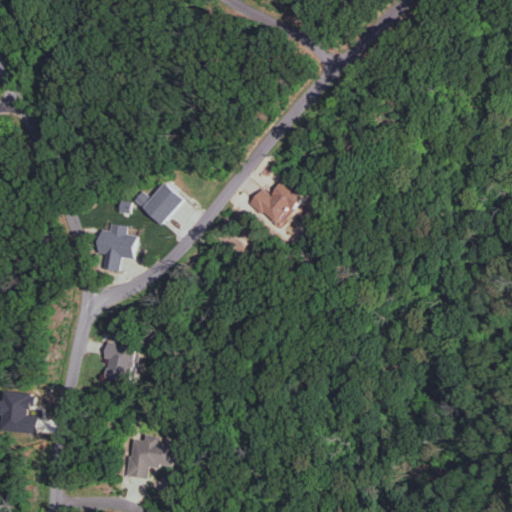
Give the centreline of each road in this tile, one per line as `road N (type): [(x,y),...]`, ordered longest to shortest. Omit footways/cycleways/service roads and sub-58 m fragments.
road 1 (residential): [(56,511),(91,303),(86,250),(57,171),(0,65)]
road 2 (residential): [(91,303),(161,268),(406,0)]
road 3 (residential): [(338,68),(320,47),(232,0)]
